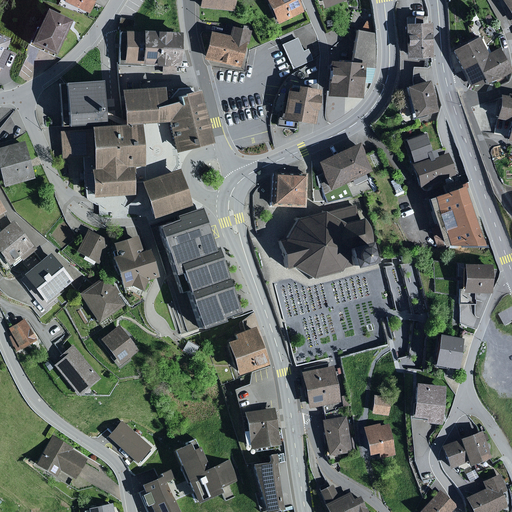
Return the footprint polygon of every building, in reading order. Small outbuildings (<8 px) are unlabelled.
[(61,0),(61,2),(86,14),(93,0),(61,0)] [(200,0),(199,9),(234,12),(235,0),(200,0)] [(267,0),(280,24),(307,11),(301,0),(267,0)] [(323,0),(327,9),(348,0),(323,0)] [(511,0),(502,0),(511,17),(511,0)] [(79,18),(54,7),(38,44),(63,55),(79,18)] [(429,23),(403,24),(405,59),(430,58),(429,23)] [(206,57),(240,66),(249,31),(231,27),(229,37),(212,33),(206,57)] [(356,30),(351,59),(375,62),(375,33),(356,30)] [(117,66),(161,67),(160,72),(170,72),(170,66),(179,66),(179,33),(118,31),(117,66)] [(0,67),(2,69),(9,51),(5,49),(8,40),(0,36),(0,67)] [(488,53),(480,37),(454,50),(461,66),(488,53)] [(303,51),(296,38),(281,45),(292,69),(313,61),(308,49),(303,51)] [(511,75),(511,71),(500,47),(488,53),(461,66),(470,85),(478,89),(511,75)] [(351,59),(338,57),(333,92),(365,96),(370,62),(351,59)] [(439,110),(430,80),(404,87),(413,117),(439,110)] [(97,81),(60,84),(62,126),(100,123),(97,81)] [(169,106),(166,86),(126,90),(128,122),(128,124),(146,123),(149,122),(156,123),(166,122),(169,106)] [(296,122),(314,125),(320,90),(295,86),(294,92),(285,91),(281,115),(279,115),(277,126),(295,129),(296,122)] [(166,122),(173,152),(196,147),(203,145),(209,143),(195,91),(182,93),(184,103),(172,106),(169,106),(166,122)] [(511,94),(502,93),(498,117),(511,119),(511,94)] [(149,167),(146,123),(128,124),(113,125),(95,127),(97,154),(99,174),(89,175),(91,199),(139,195),(138,180),(137,172),(137,168),(149,167)] [(95,127),(66,129),(68,156),(97,154),(95,127)] [(417,187),(457,173),(450,152),(434,157),(425,131),(401,140),(417,187)] [(30,133),(0,141),(0,149),(10,186),(42,177),(30,133)] [(358,141),(316,159),(322,173),(329,187),(345,180),(371,169),(358,141)] [(181,171),(145,183),(156,217),(192,205),(184,180),(181,171)] [(305,174),(271,173),(270,205),(286,206),(304,207),(305,174)] [(329,187),(322,173),(318,175),(322,188),(317,188),(316,200),(328,200),(329,202),(351,197),(345,180),(329,187)] [(463,185),(443,191),(461,243),(483,243),(471,209),(463,185)] [(0,214),(11,208),(0,191),(0,214)] [(441,244),(461,243),(443,191),(424,198),(433,221),(441,244)] [(369,227),(367,225),(361,220),(355,220),(351,204),(292,217),(282,235),(274,238),(279,252),(283,266),(290,264),(309,275),(365,260),(362,248),(368,244),(371,239),(370,232),(369,227)] [(175,220),(155,227),(177,294),(182,292),(195,330),(219,322),(218,318),(237,312),(215,247),(212,248),(199,209),(174,218),(175,220)] [(39,243),(19,219),(0,234),(0,242),(16,262),(39,243)] [(115,240),(92,227),(81,247),(104,259),(115,240)] [(150,288),(155,276),(163,274),(155,247),(148,249),(144,234),(120,241),(124,257),(119,258),(128,285),(137,282),(150,288)] [(56,253),(31,273),(52,300),(77,280),(56,253)] [(491,290),(492,262),(463,262),(462,289),(477,290),(491,290)] [(111,274),(85,291),(104,320),(130,304),(111,274)] [(476,305),(477,290),(462,289),(461,304),(467,305),(476,305)] [(511,306),(498,314),(504,326),(511,321),(511,306)] [(27,318),(14,327),(28,347),(41,338),(27,318)] [(126,324),(106,338),(124,363),(144,350),(126,324)] [(232,376),(266,365),(254,327),(231,335),(232,339),(222,343),(232,376)] [(457,369),(462,340),(437,336),(433,366),(457,369)] [(66,354),(68,356),(58,365),(86,394),(108,374),(79,343),(66,354)] [(333,366),(300,372),(306,408),(339,402),(333,366)] [(444,388),(416,384),(412,418),(423,419),(423,422),(439,424),(444,388)] [(391,397),(375,395),(372,413),(389,415),(391,397)] [(277,444),(272,411),(243,415),(247,448),(277,444)] [(350,418),(325,422),(332,460),(356,456),(350,418)] [(381,422),(363,427),(369,454),(381,451),(382,456),(398,452),(391,423),(382,425),(381,422)] [(155,445),(132,425),(116,442),(140,462),(155,445)] [(482,432),(462,439),(470,462),(471,466),(492,459),(482,432)] [(64,475),(66,472),(81,479),(91,458),(73,449),(76,444),(57,435),(42,465),(64,475)] [(470,462),(462,439),(442,446),(450,470),(470,462)] [(233,458),(215,465),(206,446),(199,449),(196,442),(181,449),(204,504),(220,497),(219,495),(229,491),(227,485),(242,478),(233,458)] [(287,509),(279,453),(273,453),(271,461),(256,463),(270,511),(287,509)] [(176,467),(166,471),(168,474),(148,484),(152,492),(148,494),(153,505),(157,503),(161,511),(187,511),(172,481),(181,477),(176,467)] [(469,511),(489,511),(509,504),(504,492),(509,490),(502,472),(482,481),(485,488),(464,497),(469,511)] [(335,478),(317,485),(328,511),(349,511),(366,505),(362,495),(356,498),(353,490),(341,495),(335,478)] [(441,488),(417,511),(418,511),(450,511),(458,505),(441,488)] [(120,511),(118,502),(95,506),(95,511),(120,511)]
